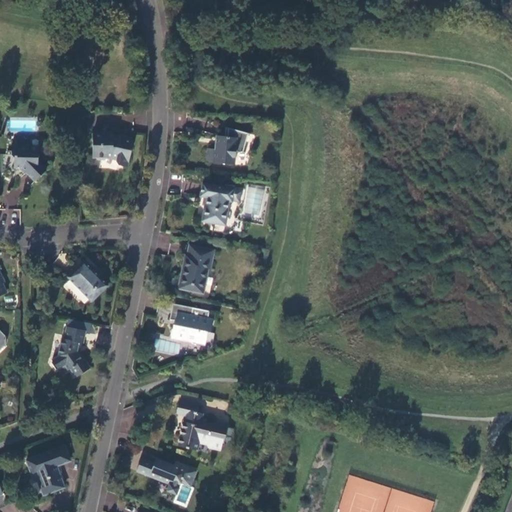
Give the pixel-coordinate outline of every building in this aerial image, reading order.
[(227,136),(220,136),(219,143),(215,143),(214,150),(206,149),(205,161),(233,164),(234,152),(244,153),(244,151),(242,150),(249,133),(229,128),(227,136)] [(114,133),(94,133),(94,158),(96,158),(99,161),(105,161),(108,158),(118,160),(118,163),(120,165),(129,167),(132,155),(130,152),(133,151),(135,142),(133,140),(124,138),(123,139),(114,138),(114,133)] [(29,144),(12,144),(12,154),(14,157),(15,166),(22,167),(35,180),(46,169),(38,161),(39,147),(29,146),(29,144)] [(236,188),(205,183),(202,196),(209,197),(205,221),(227,225),(231,200),(234,201),(236,188)] [(7,202),(18,203),(19,191),(9,190),(7,202)] [(187,254),(184,267),(185,267),(184,275),(182,275),(178,287),(186,289),(190,288),(193,289),(195,291),(203,293),(209,270),(211,262),(213,263),(216,251),(190,245),(189,254),(187,254)] [(108,284),(84,260),(69,276),(93,300),(108,284)] [(211,311),(175,304),(171,319),(177,321),(177,325),(175,325),(173,337),(183,339),(187,335),(188,336),(189,337),(190,338),(191,339),(192,340),(193,341),(194,342),(195,343),(196,344),(197,344),(206,346),(209,332),(212,333),(215,320),(210,319),(211,311)] [(86,330),(66,325),(64,338),(60,338),(57,356),(50,360),(55,368),(63,363),(67,368),(69,367),(76,377),(90,368),(84,357),(81,358),(77,353),(79,342),(83,343),(86,330)] [(187,415),(190,404),(180,402),(178,413),(187,415)] [(200,406),(190,404),(187,415),(186,420),(184,420),(178,445),(198,451),(201,442),(207,444),(209,447),(221,450),(223,442),(225,442),(229,427),(203,421),(204,414),(199,412),(200,406)] [(66,446),(28,460),(33,475),(36,474),(44,495),(52,492),(54,493),(55,491),(65,488),(58,466),(71,461),(66,446)] [(176,466),(162,461),(160,466),(144,460),(139,472),(171,485),(169,491),(178,494),(179,494),(181,487),(182,484),(195,489),(199,480),(195,479),(198,470),(178,462),(176,466)]
